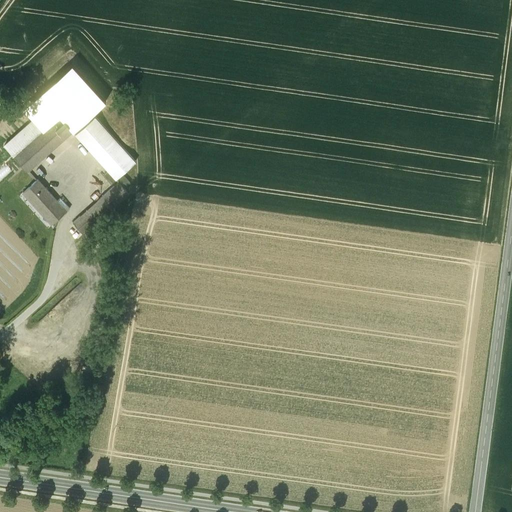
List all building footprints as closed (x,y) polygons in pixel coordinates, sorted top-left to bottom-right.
[(106,102),(72,64),(24,108),(34,119),(4,144),(27,171),(106,102)] [(136,162),(96,117),(76,134),(117,180),(136,162)] [(4,162),(0,166),(0,178),(11,168),(4,162)] [(66,212),(37,179),(23,192),(52,225),(66,212)] [(129,194),(119,182),(73,222),(84,234),(129,194)] [(97,303),(81,284),(48,311),(64,330),(97,303)]
